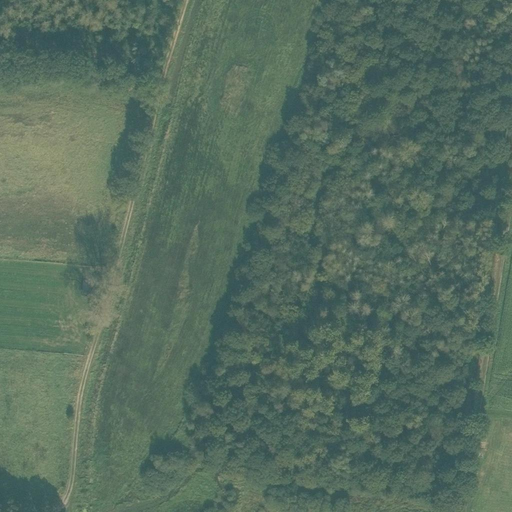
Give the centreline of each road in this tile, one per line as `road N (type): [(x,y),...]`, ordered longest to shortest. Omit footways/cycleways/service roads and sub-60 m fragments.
road 1 (track): [(58,509),(70,480),(79,367),(183,0)]
road 2 (track): [(462,511),(511,183)]
road 3 (track): [(159,79),(82,56),(0,55)]
